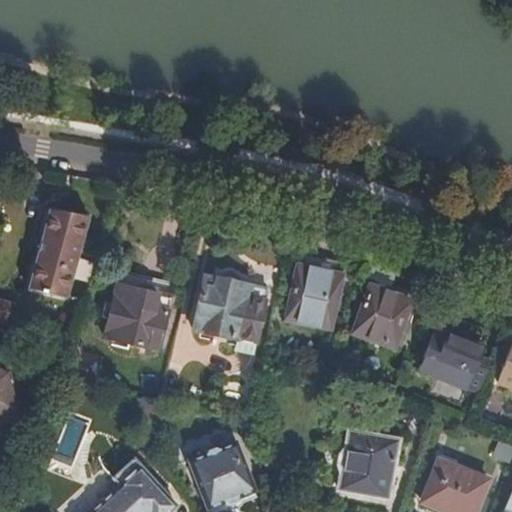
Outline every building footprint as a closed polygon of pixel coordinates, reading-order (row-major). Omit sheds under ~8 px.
[(88,221),(48,213),(28,292),(65,303),(88,221)] [(340,278),(296,268),(285,322),(328,331),(340,278)] [(142,345),(160,349),(170,304),(172,305),(176,288),(120,275),(104,341),(141,350),(142,345)] [(236,342),(255,346),(266,292),(203,280),(193,333),(236,342)] [(409,305),(368,290),(352,335),(393,350),(409,305)] [(10,309),(0,306),(0,335),(3,336),(10,309)] [(448,352),(453,339),(447,336),(442,350),(448,352)] [(482,350),(453,339),(448,352),(442,350),(429,345),(419,372),(431,376),(431,378),(466,390),(482,350)] [(252,357),(255,346),(236,342),(234,353),(252,357)] [(511,344),(497,385),(511,390),(511,344)] [(158,354),(160,349),(142,345),(141,350),(158,354)] [(9,376),(0,371),(0,422),(21,417),(9,376)] [(399,443),(349,435),(346,451),(343,457),(340,467),(342,474),(340,494),(389,502),(399,443)] [(254,494),(236,446),(218,453),(216,451),(207,455),(206,458),(190,465),(208,511),(254,494)] [(475,511),(488,482),(439,463),(423,504),(441,511),(475,511)] [(105,505),(111,511),(177,511),(179,511),(136,464),(114,484),(121,491),(105,505)]
